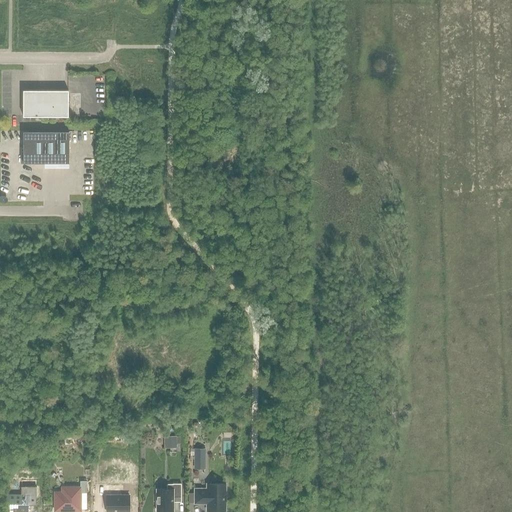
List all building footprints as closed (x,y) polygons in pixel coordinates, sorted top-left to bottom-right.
[(23,117),(32,117),(68,117),(68,90),(23,91),(23,117)] [(23,132),(23,164),(69,164),(69,132),(23,132)] [(79,251),(79,258),(111,258),(111,228),(79,228),(79,235),(72,235),(71,228),(29,228),(29,236),(31,236),(31,258),(72,258),(72,251),(79,251)] [(164,436),(164,444),(176,444),(176,436),(164,436)] [(205,469),(205,449),(195,449),(195,469),(205,469)] [(55,492),(55,511),(81,511),(81,493),(87,493),(87,481),(80,481),(80,487),(68,487),(68,492),(55,492)] [(156,489),(156,511),(174,511),(174,502),(174,497),(181,497),(181,483),(173,483),(173,484),(167,484),(167,489),(156,489)] [(225,511),(225,484),(208,484),(208,489),(195,489),(195,504),(208,504),(208,511),(212,511),(220,511),(221,511),(225,511)] [(6,495),(6,511),(28,511),(28,496),(37,496),(37,487),(21,487),(21,495),(6,495)] [(107,496),(106,511),(129,511),(130,496),(107,496)]
